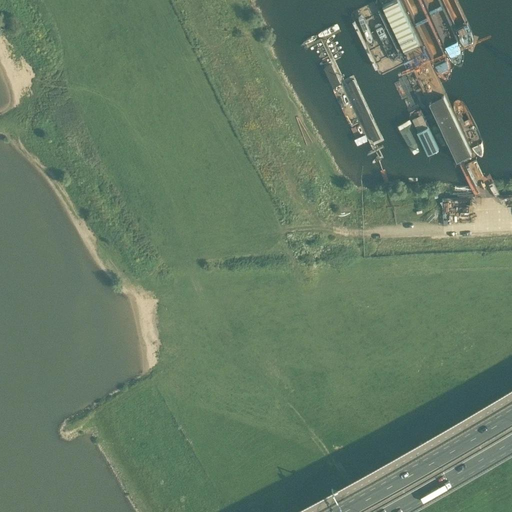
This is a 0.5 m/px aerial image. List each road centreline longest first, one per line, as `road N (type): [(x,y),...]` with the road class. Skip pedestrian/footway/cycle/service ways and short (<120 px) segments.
road 1 (trunk): [(511,412),(333,511)]
road 2 (trunk): [(376,511),(511,436)]
road 3 (unclassified): [(511,225),(363,233)]
